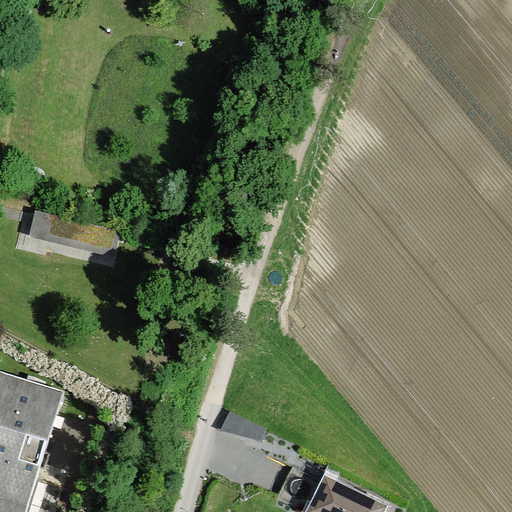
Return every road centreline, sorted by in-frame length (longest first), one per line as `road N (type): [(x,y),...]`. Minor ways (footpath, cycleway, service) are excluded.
road 1 (track): [(365,0),(259,254),(225,358)]
road 2 (residential): [(225,358),(183,511)]
